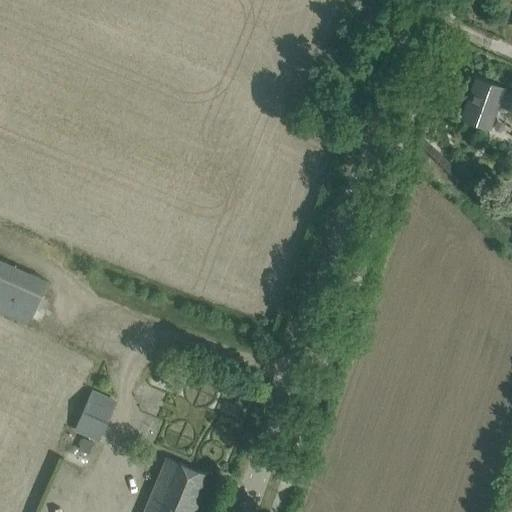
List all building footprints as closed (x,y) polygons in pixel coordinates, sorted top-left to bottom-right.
[(503,87),(495,84),(476,77),(462,116),(489,126),(497,103),(511,108),(511,91),(503,88),(503,87)] [(511,178),(500,179),(500,210),(509,209),(511,211),(511,178)] [(0,309),(35,323),(53,273),(0,253),(0,309)] [(93,390),(76,429),(98,439),(115,400),(93,390)] [(167,458),(145,511),(192,511),(208,474),(167,458)]
